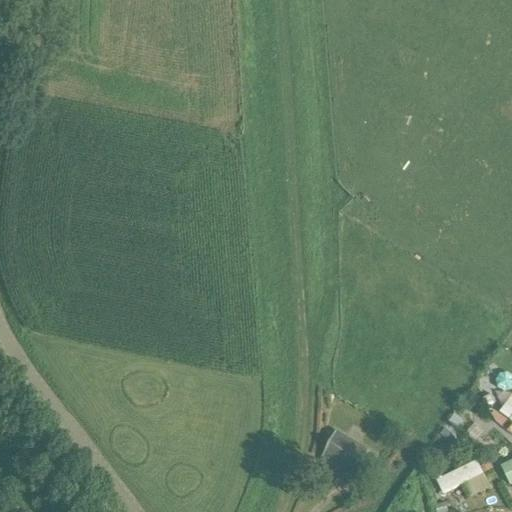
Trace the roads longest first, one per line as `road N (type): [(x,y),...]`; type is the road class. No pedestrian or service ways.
road 1 (track): [(280,0),(306,391),(304,440),(281,511)]
road 2 (unclassified): [(120,511),(0,344)]
road 3 (track): [(304,359),(325,285),(327,220),(347,194)]
